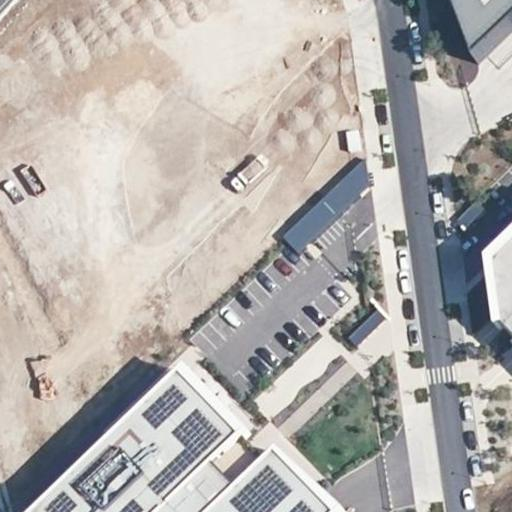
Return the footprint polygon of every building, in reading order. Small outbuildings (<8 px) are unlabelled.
[(324,0),(292,0),(303,34),(332,25),(324,0)] [(511,0),(454,0),(475,55),(511,19),(511,0)] [(129,113),(145,98),(137,89),(121,105),(129,113)] [(235,106),(215,121),(240,155),(260,140),(235,106)] [(511,238),(494,256),(498,322),(511,336),(511,238)] [(269,466),(183,378),(43,511),(330,511),(278,457),(269,466)]
